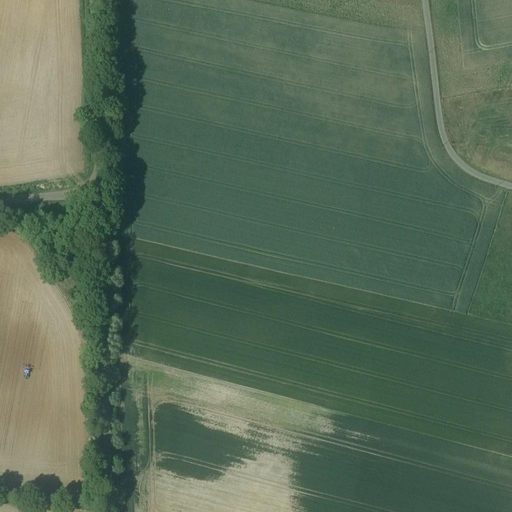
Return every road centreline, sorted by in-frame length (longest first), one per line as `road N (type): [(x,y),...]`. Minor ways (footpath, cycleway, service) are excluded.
road 1 (unclassified): [(103,204),(111,511)]
road 2 (unclassified): [(103,204),(90,0)]
